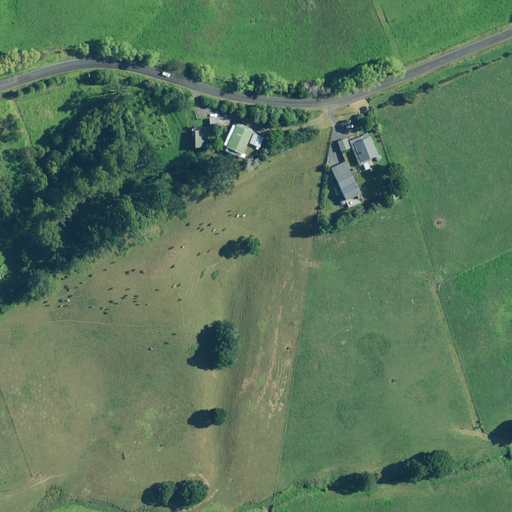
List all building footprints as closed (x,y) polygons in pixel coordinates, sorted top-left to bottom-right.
[(227,126),(226,114),(208,115),(208,126),(227,126)] [(222,143),(220,149),(238,157),(238,156),(242,158),(243,154),(240,153),(250,129),(235,122),(234,126),(230,124),(225,136),(220,135),(217,141),(222,143)] [(206,130),(193,130),(192,147),(206,148),(206,130)] [(262,137),(252,132),(247,142),(257,147),(262,137)] [(368,133),(348,140),(359,171),(368,168),(368,167),(373,165),(370,158),(376,155),(368,133)] [(344,137),(335,141),(339,151),(348,148),(344,137)] [(362,197),(345,160),(328,168),(344,201),(356,195),(358,199),(362,197)] [(150,228),(141,234),(144,239),(159,231),(153,222),(148,225),(150,228)]
